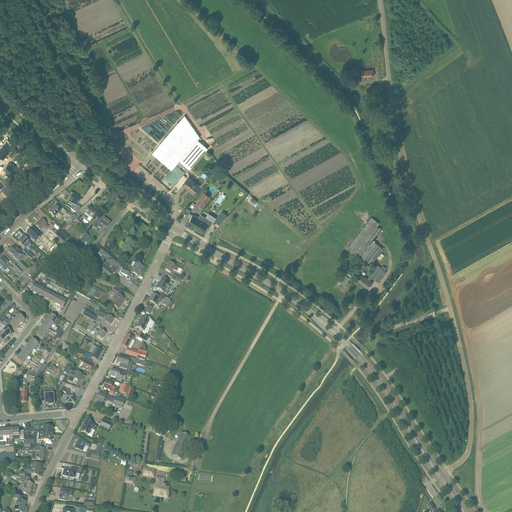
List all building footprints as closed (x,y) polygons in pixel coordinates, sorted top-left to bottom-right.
[(361,81),(366,81),(365,77),(374,76),(373,69),(361,71),(362,77),(360,77),(361,81)] [(185,116),(152,154),(172,170),(179,161),(189,170),(208,148),(198,140),(200,137),(185,116)] [(7,142),(0,149),(0,157),(3,160),(14,148),(7,142)] [(9,164),(8,163),(3,169),(15,179),(19,173),(14,169),(16,167),(10,163),(9,164)] [(188,178),(186,181),(183,185),(193,194),(200,186),(195,182),(194,183),(188,178)] [(7,186),(4,190),(11,196),(14,193),(7,186)] [(210,197),(208,195),(204,192),(196,203),(202,208),(210,197)] [(68,202),(73,206),(70,209),(76,213),(80,209),(76,206),(79,201),(72,196),(68,202)] [(60,211),(55,207),(49,213),(54,218),(58,214),(62,217),(63,217),(64,218),(63,219),(66,222),(70,219),(73,216),(69,213),(67,215),(66,213),(67,213),(62,208),(60,211)] [(89,208),(84,214),(92,220),(97,213),(89,208)] [(247,209),(243,214),(249,219),(253,214),(247,209)] [(222,212),(215,220),(219,224),(227,216),(222,212)] [(200,219),(202,220),(203,219),(196,215),(195,216),(192,215),(188,222),(196,227),(200,219)] [(373,262),(383,248),(373,240),(382,229),(379,227),(377,226),(379,223),(372,217),(348,247),(370,263),(372,261),(373,262)] [(100,218),(97,222),(94,227),(97,229),(98,227),(103,230),(106,227),(106,228),(110,223),(103,218),(102,220),(100,218)] [(49,227),(45,223),(41,219),(35,225),(40,230),(43,227),(46,229),(49,227)] [(208,224),(202,220),(200,219),(196,227),(204,231),(208,224)] [(32,228),(27,234),(35,242),(41,237),(32,228)] [(60,230),(56,234),(64,243),(68,239),(60,230)] [(85,233),(78,242),(82,245),(90,237),(85,233)] [(48,240),(53,244),(57,239),(52,235),(48,240)] [(32,245),(27,240),(24,237),(18,242),(23,247),(25,249),(23,251),(32,260),(34,257),(29,251),(30,251),(31,250),(31,248),(30,247),(32,245)] [(56,245),(50,251),(57,258),(63,252),(56,245)] [(20,251),(19,251),(14,246),(8,252),(17,260),(23,254),(20,251)] [(75,247),(69,254),(80,263),(85,258),(86,256),(75,247)] [(112,256),(103,249),(99,253),(103,256),(101,257),(107,262),(112,256)] [(86,256),(85,258),(91,263),(96,257),(94,255),(95,253),(92,250),(86,256)] [(121,264),(112,256),(107,262),(107,263),(112,268),(114,266),(117,268),(121,264)] [(2,258),(0,260),(0,264),(3,268),(2,269),(5,271),(10,266),(8,263),(2,258)] [(106,263),(102,260),(96,267),(100,270),(106,263)] [(21,262),(18,266),(25,273),(29,269),(21,262)] [(131,272),(131,273),(138,276),(139,273),(140,271),(141,272),(144,267),(136,264),(133,262),(131,265),(134,267),(131,272)] [(182,271),(179,269),(179,268),(169,263),(165,270),(170,273),(172,270),(176,272),(177,272),(180,274),(182,271)] [(23,272),(16,265),(13,268),(20,276),(23,272)] [(109,278),(113,273),(104,265),(100,270),(109,278)] [(372,277),(378,282),(386,272),(385,271),(387,269),(383,266),(381,268),(378,265),(367,279),(362,275),(358,281),(361,284),(362,283),(368,288),(372,283),(369,281),(372,277)] [(121,272),(128,276),(130,271),(123,268),(121,272)] [(180,284),(182,280),(173,275),(171,279),(180,284)] [(170,282),(162,278),(160,281),(161,282),(159,284),(158,284),(156,289),(165,294),(169,286),(168,285),(170,282)] [(36,294),(39,287),(34,284),(30,291),(36,294)] [(39,287),(36,294),(41,297),(46,287),(41,284),(39,287)] [(46,287),(41,297),(47,300),(50,293),(52,290),(46,287)] [(96,293),(94,296),(98,299),(102,292),(98,289),(96,293)] [(122,293),(118,291),(114,289),(112,293),(116,295),(111,305),(118,309),(121,303),(122,303),(124,299),(120,297),(122,293)] [(56,296),(50,293),(47,300),(52,303),(56,296)] [(58,306),(61,299),(58,297),(59,295),(57,294),(56,296),(52,303),(58,306)] [(153,295),(149,302),(153,304),(155,305),(157,306),(160,303),(162,300),(158,298),(157,297),(153,295)] [(61,299),(58,306),(63,308),(67,302),(68,300),(65,298),(64,300),(61,299)] [(88,304),(99,310),(101,305),(90,299),(88,304)] [(170,301),(165,299),(162,305),(167,307),(170,301)] [(13,303),(6,310),(8,312),(8,313),(15,306),(13,303)] [(85,310),(82,315),(95,322),(98,317),(85,310)] [(113,319),(108,316),(100,311),(97,315),(106,320),(104,322),(110,325),(113,319)] [(18,316),(15,319),(20,324),(25,320),(20,315),(21,314),(18,312),(16,314),(18,316)] [(47,320),(53,324),(56,321),(57,322),(58,320),(57,319),(51,315),(47,320)] [(141,318),(136,328),(144,332),(147,327),(152,329),(155,324),(146,315),(144,319),(141,318)] [(15,319),(12,316),(7,320),(15,329),(20,324),(15,319)] [(43,324),(50,329),(53,324),(47,320),(43,324)] [(67,322),(63,327),(64,328),(62,331),(59,329),(57,332),(56,331),(55,334),(61,338),(70,324),(67,322)] [(95,324),(91,322),(87,330),(91,332),(95,324)] [(50,329),(43,324),(40,329),(46,334),(48,336),(51,331),(50,329)] [(6,328),(1,332),(6,337),(11,333),(6,328)] [(94,328),(93,331),(98,334),(97,336),(102,339),(105,333),(100,330),(100,331),(94,328)] [(42,339),(46,334),(40,329),(36,334),(42,339)] [(146,342),(149,338),(141,333),(139,337),(146,342)] [(127,334),(121,345),(127,348),(127,349),(128,348),(129,345),(132,347),(135,341),(132,340),(133,337),(127,334)] [(28,344),(34,349),(38,344),(32,339),(28,344)] [(25,349),(31,354),(34,349),(28,344),(25,349)] [(43,349),(45,350),(50,354),(52,350),(45,345),(43,349)] [(102,350),(93,345),(89,352),(93,354),(92,357),(97,360),(102,350)] [(60,347),(56,352),(61,355),(65,350),(60,347)] [(127,348),(125,355),(131,356),(137,358),(140,359),(142,354),(142,353),(146,355),(147,352),(138,349),(138,351),(137,352),(128,349),(128,348),(127,349),(127,348)] [(25,349),(21,354),(27,359),(31,354),(25,349)] [(23,364),(27,359),(21,354),(17,359),(23,364)] [(119,356),(117,362),(121,364),(119,368),(126,370),(130,371),(133,361),(130,360),(126,359),(119,356)] [(131,356),(130,360),(133,361),(135,362),(135,363),(143,366),(145,361),(140,359),(137,358),(131,356)] [(92,361),(88,359),(84,357),(82,362),(84,363),(82,368),(90,372),(93,366),(91,364),(92,361)] [(42,365),(39,369),(36,374),(34,372),(31,371),(28,379),(29,379),(28,380),(29,381),(29,379),(37,382),(40,375),(47,365),(44,363),(42,365)] [(71,368),(66,366),(63,372),(68,375),(71,368)] [(18,368),(15,375),(22,377),(24,370),(18,368)] [(112,369),(110,375),(117,378),(116,380),(121,381),(122,380),(124,381),(126,376),(123,375),(123,374),(120,373),(121,372),(112,369)] [(82,375),(78,373),(77,373),(75,376),(72,374),(68,380),(72,383),(74,379),(78,381),(82,375)] [(105,382),(103,388),(110,390),(109,394),(113,395),(116,387),(112,385),(112,384),(105,382)] [(130,387),(121,384),(119,392),(128,395),(130,387)] [(65,393),(67,404),(74,403),(73,396),(69,397),(69,390),(62,388),(61,391),(65,393)] [(45,398),(46,404),(48,404),(48,406),(54,405),(54,404),(54,398),(55,398),(55,395),(54,395),(53,394),(47,395),(46,389),(41,390),(41,399),(45,398)] [(125,399),(116,396),(115,399),(106,395),(105,396),(99,394),(97,400),(97,401),(102,403),(103,402),(104,402),(106,402),(107,401),(113,403),(113,404),(122,408),(125,399)] [(109,430),(112,424),(102,420),(100,426),(109,430)] [(86,421),(82,432),(92,436),(94,431),(97,426),(93,424),(86,421)] [(15,428),(12,429),(12,436),(13,436),(19,436),(19,439),(24,439),(24,430),(21,431),(20,428),(18,428),(17,427),(15,427),(15,428)] [(52,428),(43,427),(43,431),(41,431),(41,433),(52,435),(53,432),(52,432),(52,428)] [(52,435),(41,433),(39,433),(39,440),(51,442),(51,437),(52,437),(52,435)] [(181,433),(179,437),(171,455),(181,459),(186,447),(185,446),(189,436),(181,433)] [(87,442),(84,441),(80,439),(77,444),(76,444),(75,448),(82,451),(85,446),(88,448),(90,444),(86,443),(87,442)] [(102,446),(98,444),(96,454),(92,453),(91,459),(99,460),(102,446)] [(44,449),(39,448),(37,448),(36,450),(32,449),(32,455),(31,459),(42,460),(43,455),(44,449)] [(40,465),(35,464),(33,463),(32,469),(28,468),(27,473),(31,473),(31,474),(38,475),(40,465)] [(80,468),(78,467),(73,466),(72,470),(68,469),(67,471),(64,470),(63,476),(67,477),(67,479),(71,480),(71,478),(74,479),(76,473),(79,474),(80,468)] [(127,471),(125,483),(134,484),(135,478),(131,478),(132,472),(127,471)] [(14,476),(12,479),(15,480),(22,483),(24,484),(23,485),(22,489),(21,489),(20,489),(20,490),(20,491),(20,492),(21,492),(22,493),(25,494),(28,495),(29,496),(31,492),(30,491),(31,489),(33,484),(29,483),(30,479),(25,477),(19,476),(17,476),(14,476)] [(168,498),(168,496),(169,488),(165,487),(166,485),(163,485),(164,479),(157,478),(156,485),(154,496),(164,498),(168,498)] [(73,490),(61,488),(60,495),(58,497),(59,498),(59,500),(68,501),(68,499),(69,499),(69,496),(72,497),(73,490)] [(21,497),(16,495),(15,495),(14,499),(17,500),(14,510),(20,511),(22,511),(26,502),(20,500),(21,497)] [(432,511),(440,511),(438,509),(436,511),(435,510),(436,509),(432,502),(427,506),(431,511),(432,511)]
